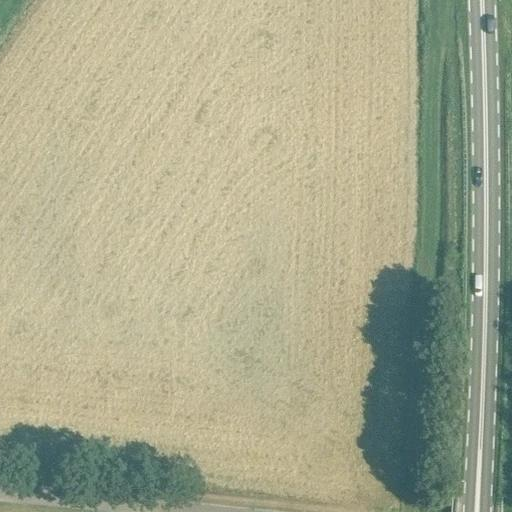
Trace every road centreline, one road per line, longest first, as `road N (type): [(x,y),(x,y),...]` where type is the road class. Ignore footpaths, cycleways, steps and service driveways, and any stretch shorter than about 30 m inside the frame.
road 1 (primary): [(476,511),(485,292),(481,0)]
road 2 (unclassified): [(178,511),(0,490)]
